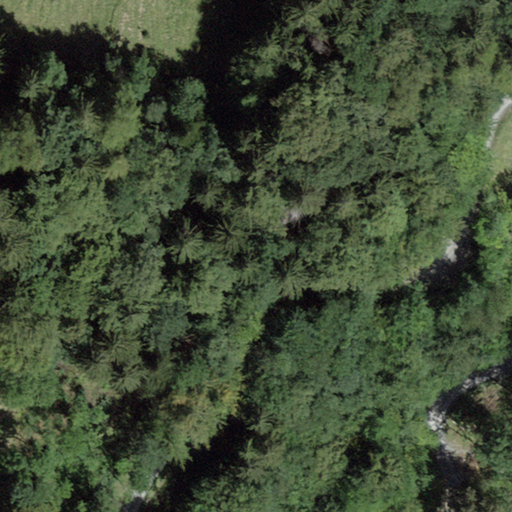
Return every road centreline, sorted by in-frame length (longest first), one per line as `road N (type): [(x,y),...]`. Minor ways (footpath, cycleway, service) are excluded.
road 1 (track): [(135,511),(163,454),(202,413),(233,398),(242,380),(243,310),(255,293),(423,267),(450,255),(485,134),(511,103)]
road 2 (track): [(347,511),(456,399),(511,365)]
